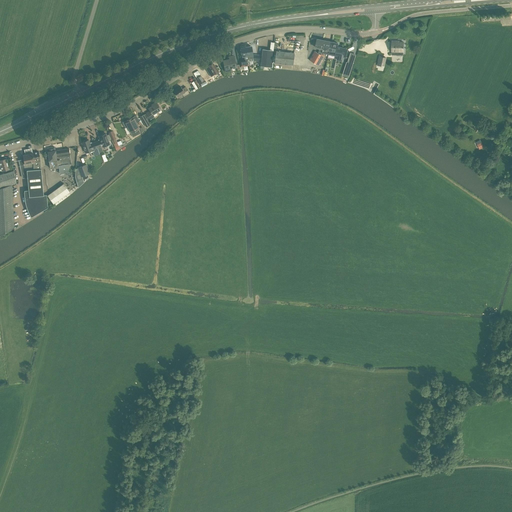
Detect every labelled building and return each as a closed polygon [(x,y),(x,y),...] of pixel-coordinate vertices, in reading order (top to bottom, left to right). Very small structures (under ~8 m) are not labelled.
[(318,53),(321,54),(322,50),(324,40),(317,39),(314,38),(313,43),(316,44),(315,47),(319,48),(318,53)] [(322,50),(328,52),(331,42),(324,40),(322,50)] [(405,44),(404,44),(404,42),(397,42),(397,41),(392,41),(392,51),(404,51),(405,51),(404,54),(408,54),(408,43),(405,43),(405,44)] [(331,42),(328,52),(343,55),(345,49),(337,47),(338,43),(331,42)] [(258,60),(257,55),(252,54),(251,46),(246,47),(248,61),(253,60),(258,60)] [(248,61),(246,47),(240,48),(242,56),(244,56),(245,59),(239,60),(240,67),(249,65),(248,61)] [(262,49),(262,55),(257,55),(258,60),(261,60),(261,65),(272,66),(272,62),(271,62),(272,50),(262,49)] [(287,51),(276,50),(274,62),(292,64),(294,52),(290,52),(287,51)] [(321,54),(318,53),(315,51),(310,60),(315,63),(316,64),(319,58),(321,54)] [(343,74),(349,76),(357,54),(350,52),(343,74)] [(319,58),(316,64),(317,64),(318,65),(324,56),(321,54),(319,58)] [(386,57),(379,55),(377,66),(384,66),(386,57)] [(223,61),(224,64),(225,71),(232,70),(231,68),(236,67),(233,56),(229,57),(229,59),(223,61)] [(218,72),(218,71),(220,69),(218,66),(216,68),(213,63),(205,68),(211,76),(218,72)] [(178,96),(187,90),(185,87),(182,89),(180,86),(174,91),(178,96)] [(153,114),(161,109),(156,102),(151,104),(152,106),(148,108),(150,110),(146,113),(150,119),(154,117),(153,114)] [(137,134),(141,132),(136,123),(139,121),(136,115),(129,119),(137,134)] [(137,134),(129,119),(123,122),(125,127),(127,126),(133,136),(137,134)] [(109,143),(108,140),(111,139),(109,134),(106,135),(106,133),(105,133),(102,134),(99,136),(100,139),(95,141),(97,147),(102,145),(103,146),(109,143)] [(97,147),(95,141),(90,143),(89,139),(85,141),(85,140),(83,141),(83,142),(82,142),(86,152),(92,150),(92,149),(97,147)] [(69,155),(68,153),(69,153),(69,148),(63,149),(55,150),(54,146),(47,148),(48,151),(45,151),(46,158),(49,158),(50,168),(59,167),(60,173),(70,172),(68,164),(71,163),(70,155),(69,155)] [(36,160),(34,152),(33,152),(23,154),(24,160),(25,163),(34,161),(34,160),(36,160)] [(12,184),(16,182),(14,170),(10,171),(6,159),(0,160),(0,163),(2,171),(6,169),(7,172),(0,174),(0,235),(14,227),(12,184)] [(23,163),(25,163),(24,160),(19,161),(22,177),(27,177),(29,196),(24,196),(27,208),(31,217),(48,207),(47,194),(44,194),(41,168),(40,168),(34,169),(27,169),(27,170),(24,170),(23,163)] [(81,177),(90,173),(86,164),(77,167),(81,177)] [(63,183),(47,195),(53,203),(69,192),(63,183)]
